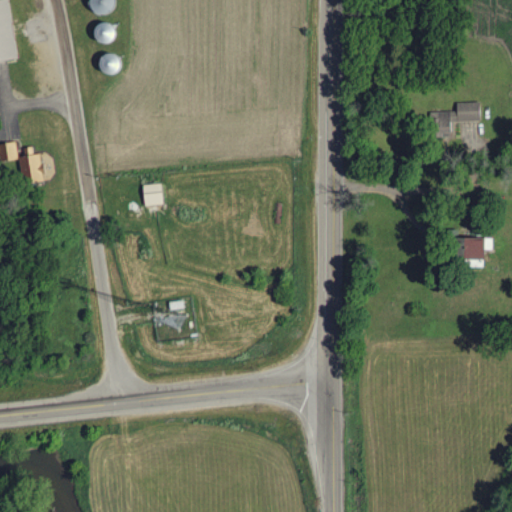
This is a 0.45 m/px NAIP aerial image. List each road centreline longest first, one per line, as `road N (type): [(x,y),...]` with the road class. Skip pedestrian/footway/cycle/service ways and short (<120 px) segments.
road 1 (residential): [(122,402),(54,0)]
road 2 (secondary): [(326,384),(330,0)]
road 3 (secondary): [(0,415),(326,384)]
road 4 (secondary): [(328,511),(326,384)]
